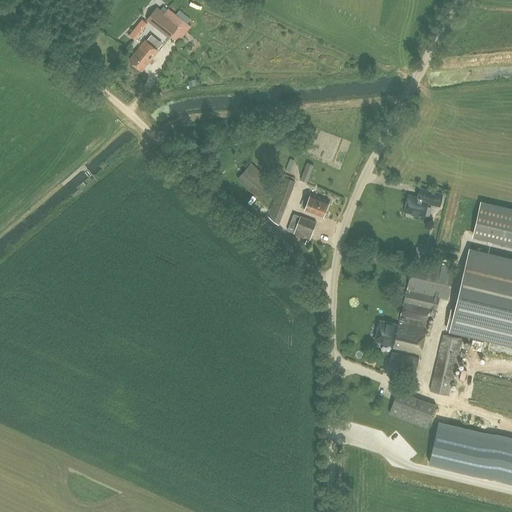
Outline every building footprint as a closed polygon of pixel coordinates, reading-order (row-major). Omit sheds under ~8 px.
[(157,7),(146,19),(169,38),(181,23),(166,11),(164,13),(157,7)] [(142,19),(130,35),(133,39),(146,23),(142,19)] [(142,71),(158,50),(145,40),(129,60),(142,71)] [(300,180),(306,183),(313,165),(306,163),(300,180)] [(238,179),(261,200),(275,185),(252,164),(238,179)] [(234,179),(241,174),(238,170),(231,175),(234,179)] [(282,177),(267,217),(276,224),(278,223),(294,181),(282,177)] [(428,202),(440,205),(442,194),(420,188),(418,197),(408,195),(405,211),(425,216),(428,202)] [(304,210),(323,217),(329,202),(310,195),(304,210)] [(473,234),(511,242),(511,209),(481,202),(473,234)] [(292,233),(309,240),(316,223),(293,214),(285,236),(291,238),(292,233)] [(511,255),(471,245),(461,287),(456,306),(455,306),(451,308),(446,327),(511,343),(511,255)] [(413,259),(407,289),(440,297),(448,299),(455,269),(413,259)] [(437,308),(440,297),(407,289),(404,301),(437,308)] [(435,317),(437,308),(404,301),(398,324),(380,320),(375,341),(393,345),(393,347),(420,353),(429,315),(435,317)] [(430,390),(449,394),(463,333),(444,329),(430,390)] [(419,357),(392,351),(389,363),(417,369),(419,357)] [(413,388),(414,383),(399,380),(398,385),(413,388)] [(389,413),(427,428),(436,404),(398,390),(389,413)] [(426,461),(439,464),(449,423),(436,420),(426,461)] [(471,448),(478,448),(477,458),(484,459),(485,440),(472,440),(471,448)]
